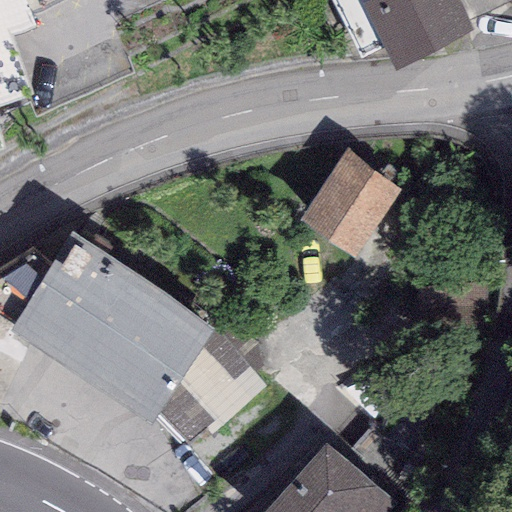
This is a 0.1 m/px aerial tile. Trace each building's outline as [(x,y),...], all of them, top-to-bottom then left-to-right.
[(459,0),(363,0),(396,62),(470,21),(459,0)] [(400,179),(346,143),(300,213),(354,249),(400,179)] [(7,324),(149,414),(155,404),(195,445),(265,386),(210,319),(89,237),(79,251),(60,241),(7,324)] [(379,348),(331,386),(375,440),(385,431),(405,382),(379,348)] [(407,511),(326,436),(258,511),(407,511)]
